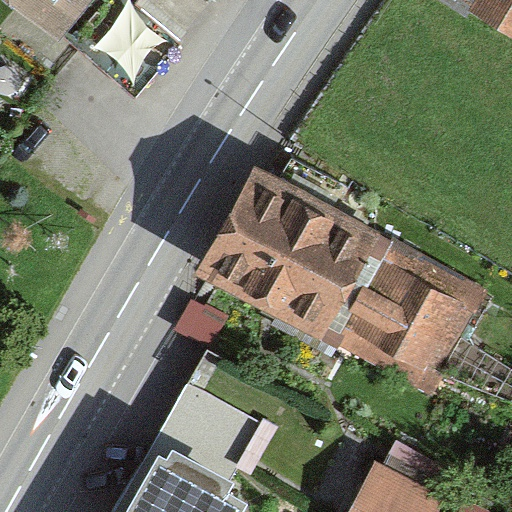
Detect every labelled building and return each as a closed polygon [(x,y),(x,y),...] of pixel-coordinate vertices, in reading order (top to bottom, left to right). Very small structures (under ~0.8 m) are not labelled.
[(23,0),(54,25),(75,0),(23,0)] [(511,0),(443,0),(511,40),(511,0)] [(426,382),(473,292),(260,180),(213,270),(426,382)] [(181,402),(171,446),(230,459),(240,415),(181,402)] [(165,459),(157,455),(125,511),(241,511),(246,503),(227,493),(232,483),(171,449),(165,459)] [(431,511),(437,502),(375,470),(353,511),(431,511)] [(489,511),(462,498),(457,511),(489,511)]
